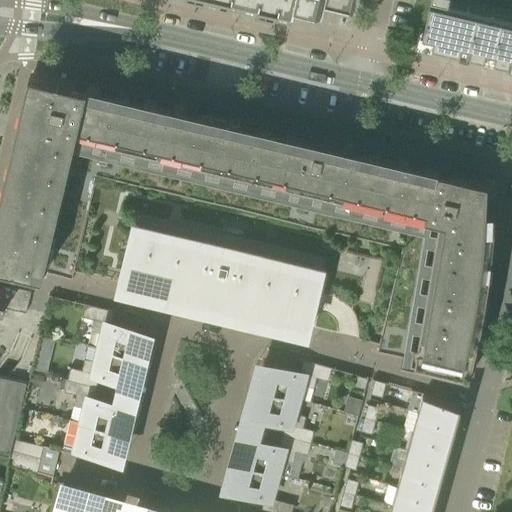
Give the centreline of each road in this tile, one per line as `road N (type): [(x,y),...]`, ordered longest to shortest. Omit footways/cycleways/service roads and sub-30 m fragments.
road 1 (residential): [(483,399),(173,318)]
road 2 (tertiary): [(361,83),(100,29)]
road 3 (residential): [(131,481),(173,318)]
road 4 (tertiary): [(511,119),(361,83)]
road 5 (residential): [(483,399),(511,269)]
